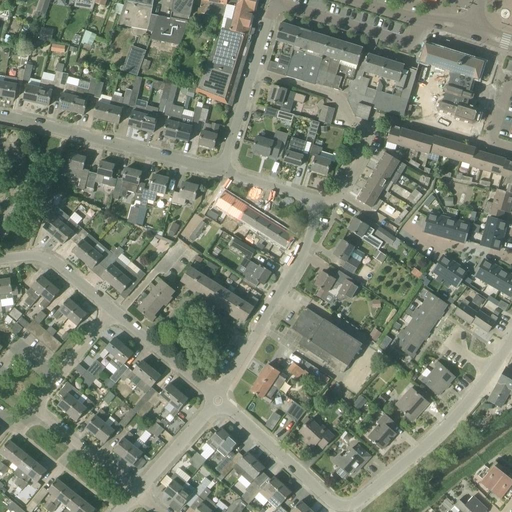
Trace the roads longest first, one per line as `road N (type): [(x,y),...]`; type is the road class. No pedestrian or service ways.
road 1 (residential): [(314,202),(337,197),(365,147),(364,134),(340,101),(252,72)]
road 2 (residential): [(220,172),(0,117)]
road 3 (residential): [(215,399),(308,242),(314,202)]
road 4 (residential): [(346,511),(490,373)]
road 5 (residential): [(341,511),(215,399)]
road 6 (residential): [(274,3),(407,44),(416,20)]
road 7 (residential): [(136,492),(33,408)]
road 8 (residential): [(110,312),(43,257),(0,260)]
road 9 (residential): [(215,399),(117,316)]
road 10 (residential): [(136,492),(215,399)]
